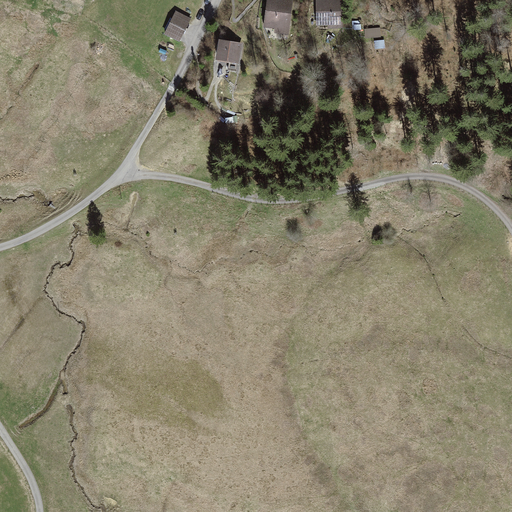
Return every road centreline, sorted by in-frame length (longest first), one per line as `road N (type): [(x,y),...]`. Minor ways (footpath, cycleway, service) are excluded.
road 1 (unclassified): [(127,167),(281,195),(432,167),(465,175),(511,215)]
road 2 (residential): [(127,167),(215,0)]
road 3 (residential): [(0,245),(83,203),(127,167)]
